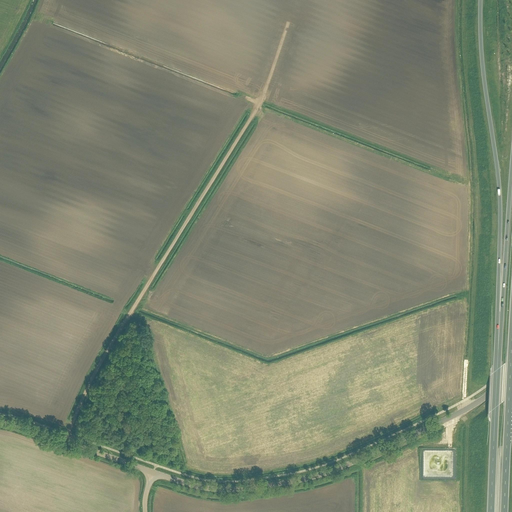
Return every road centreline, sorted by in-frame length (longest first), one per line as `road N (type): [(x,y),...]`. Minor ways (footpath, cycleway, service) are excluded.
road 1 (track): [(64,441),(100,361),(260,102),(296,0)]
road 2 (tertiary): [(152,472),(221,489),(311,476),(439,422),(511,375)]
road 3 (trunk): [(480,0),(498,180),(497,362)]
road 4 (trunk): [(511,160),(497,362)]
road 5 (trunk): [(503,511),(511,335)]
road 6 (tertiary): [(0,421),(152,472)]
road 7 (trunk): [(497,362),(490,511)]
